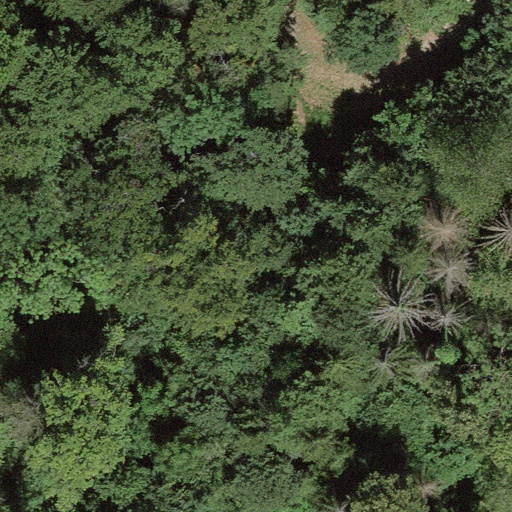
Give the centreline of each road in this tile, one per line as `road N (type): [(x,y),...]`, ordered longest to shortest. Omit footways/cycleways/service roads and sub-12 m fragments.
road 1 (track): [(13,511),(159,349),(351,90)]
road 2 (track): [(266,0),(281,41),(306,70),(351,90),(387,78),(431,45),(464,0)]
